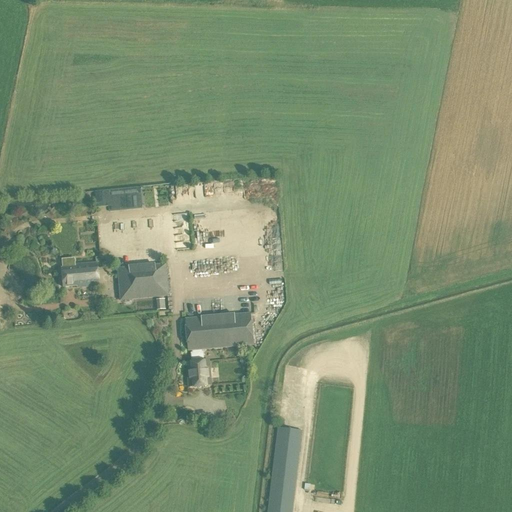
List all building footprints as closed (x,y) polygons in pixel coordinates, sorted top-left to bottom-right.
[(217,190),(225,188),(223,181),(215,184),(217,190)] [(77,288),(98,286),(96,263),(75,265),(75,267),(61,269),(63,288),(77,286),(77,288)] [(120,301),(167,296),(165,265),(117,269),(120,301)] [(165,309),(164,299),(155,300),(156,310),(165,309)] [(202,352),(202,350),(253,345),(251,314),(186,320),(189,351),(192,351),(192,353),(191,353),(191,360),(193,360),(193,362),(186,362),(188,388),(212,386),(210,361),(203,361),(203,359),(204,359),(203,352),(202,352)] [(292,511),(303,431),(278,428),(267,511),(292,511)]
